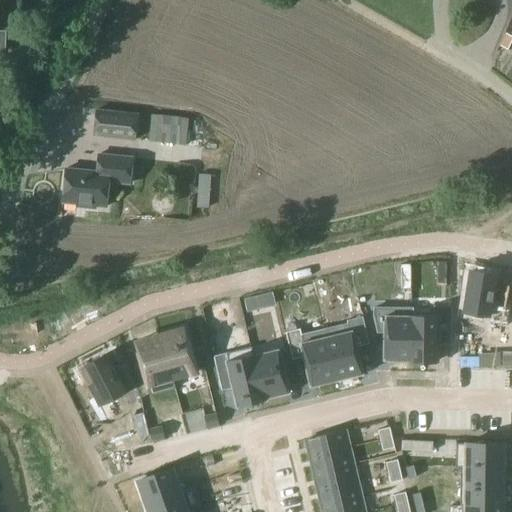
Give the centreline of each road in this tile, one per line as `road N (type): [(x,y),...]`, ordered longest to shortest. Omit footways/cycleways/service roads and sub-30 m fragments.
road 1 (residential): [(248,431),(384,396),(511,401)]
road 2 (residential): [(0,186),(15,177),(104,0)]
road 3 (residential): [(124,462),(248,431)]
